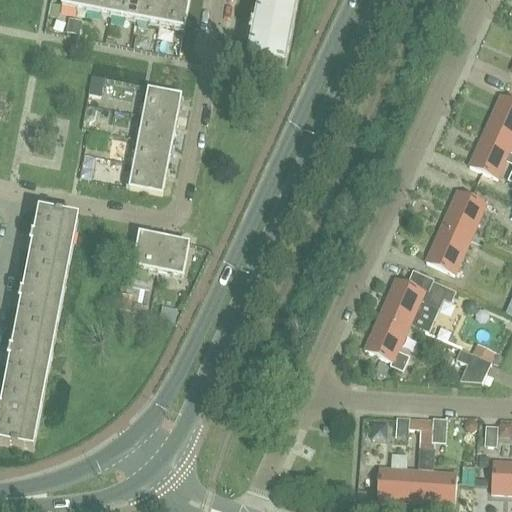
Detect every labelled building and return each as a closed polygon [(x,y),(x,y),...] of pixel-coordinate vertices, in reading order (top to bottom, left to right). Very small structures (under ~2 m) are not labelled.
[(87,12),(89,0),(63,0),(62,8),(87,12)] [(111,17),(114,0),(89,0),(87,12),(111,17)] [(136,22),(139,0),(114,0),(111,17),(136,22)] [(160,26),(165,0),(139,0),(136,22),(160,26)] [(165,0),(160,26),(185,31),(190,0),(165,0)] [(297,11),(298,0),(260,0),(260,4),(297,11)] [(291,39),(297,11),(260,4),(256,27),(252,26),(251,32),(291,39)] [(75,37),(80,38),(83,24),(74,22),(70,21),(67,35),(75,37)] [(286,67),(291,39),(251,32),(250,37),(253,38),(249,60),(248,61),(286,69),(286,67)] [(93,80),(89,98),(101,100),(105,82),(93,80)] [(144,118),(177,124),(181,100),(149,93),(144,118)] [(511,102),(502,98),(486,134),(511,145),(511,102)] [(172,149),(177,124),(144,118),(139,143),(172,149)] [(511,150),(511,145),(486,134),(470,170),(498,182),(506,164),(511,166),(511,173),(506,186),(511,188),(511,157),(509,157),(511,150)] [(167,173),(172,149),(139,143),(135,167),(167,173)] [(163,198),(167,173),(135,167),(130,192),(163,198)] [(443,230),(471,242),(487,207),(459,194),(443,230)] [(32,243),(72,251),(78,223),(78,222),(40,214),(40,216),(41,216),(36,239),(33,238),(32,243)] [(454,278),(471,242),(443,230),(426,265),(454,278)] [(159,275),(165,242),(140,237),(134,270),(159,275)] [(165,242),(159,275),(183,279),(190,247),(165,242)] [(67,280),(72,251),(32,243),(31,249),(34,249),(30,273),(67,280)] [(61,308),(67,280),(30,273),(25,296),(22,295),(21,301),(61,308)] [(420,292),(407,287),(397,282),(381,318),(409,330),(410,328),(411,329),(429,337),(443,305),(444,303),(451,307),(452,305),(456,297),(456,295),(440,288),(435,286),(434,285),(435,284),(425,280),(425,281),(420,292)] [(133,300),(133,298),(122,296),(121,300),(119,312),(130,314),(131,314),(133,300)] [(56,337),(61,308),(21,301),(20,306),(23,307),(18,330),(56,337)] [(178,312),(176,312),(163,309),(161,317),(160,323),(175,326),(176,321),(178,312)] [(398,355),(409,330),(381,318),(365,354),(392,365),(390,369),(403,375),(410,360),(398,355)] [(50,366),(56,337),(18,330),(14,353),(10,353),(9,358),(50,366)] [(504,361),(477,347),(472,357),(499,371),(504,361)] [(491,368),(471,358),(470,360),(459,355),(454,365),(465,370),(457,388),(481,389),(491,368)] [(44,395),(50,366),(9,358),(8,363),(12,364),(7,387),(44,395)] [(0,415),(39,423),(44,395),(7,387),(3,411),(0,410),(0,415)] [(33,451),(39,423),(0,415),(0,421),(1,421),(0,424),(0,446),(34,453),(34,451),(33,451)] [(410,422),(409,432),(421,433),(422,423),(410,422)] [(421,433),(418,475),(416,505),(455,508),(457,477),(430,475),(432,447),(434,424),(422,423),(421,433)] [(473,435),(477,431),(477,427),(474,423),(469,423),(465,426),(465,431),(468,435),(473,435)] [(448,425),(434,424),(432,447),(446,448),(448,425)] [(489,458),(480,458),(480,463),(479,469),(488,470),(488,468),(489,458)] [(511,497),(511,466),(493,465),(492,496),(511,497)] [(416,505),(418,475),(379,472),(377,503),(416,505)]
